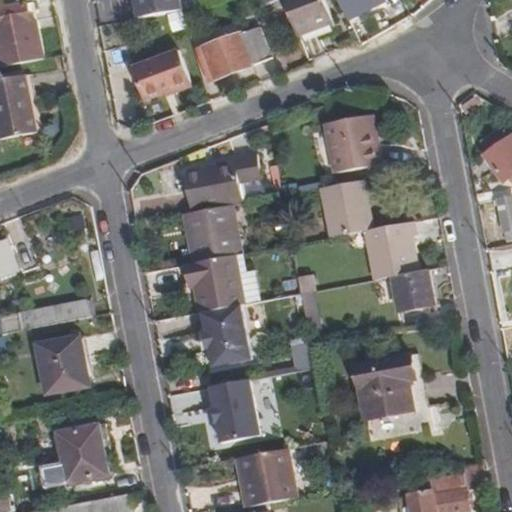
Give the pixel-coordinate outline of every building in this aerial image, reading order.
[(20,7),(18,0),(0,0),(0,67),(40,60),(36,30),(30,30),(29,24),(27,6),(20,7)] [(137,0),(141,17),(189,8),(190,7),(188,0),(137,0)] [(339,24),(329,0),(289,0),(303,38),(339,24)] [(275,58),(263,23),(207,41),(218,77),(275,58)] [(182,49),(135,66),(148,98),(195,81),(182,49)] [(0,74),(0,79),(24,75),(23,69),(0,74)] [(2,137),(7,137),(39,131),(28,76),(28,74),(24,75),(0,79),(0,126),(0,128),(2,137)] [(376,115),(369,116),(374,141),(381,140),(376,115)] [(374,141),(369,116),(328,124),(337,172),(386,163),(381,140),(374,141)] [(492,153),(511,140),(511,136),(508,129),(486,144),(492,153)] [(489,155),(507,182),(511,178),(511,140),(492,153),(489,155)] [(188,175),(194,213),(235,206),(245,203),(242,183),(263,179),(258,155),(235,159),(236,161),(215,165),(215,169),(205,171),(188,175)] [(273,166),(279,197),(284,196),(279,165),(273,166)] [(367,230),(376,228),(366,180),(323,189),(333,236),(367,230)] [(511,197),(499,200),(506,241),(511,239),(511,197)] [(189,237),(195,264),(236,256),(244,254),(235,206),(194,213),(190,214),(194,235),(189,237)] [(194,235),(190,214),(185,215),(189,237),(194,235)] [(376,228),(367,230),(377,280),(392,278),(420,272),(413,237),(420,236),(417,219),(376,228)] [(0,247),(0,278),(0,279),(18,273),(7,245),(0,247)] [(188,265),(192,286),(197,285),(202,314),(204,314),(243,306),(245,306),(236,256),(195,264),(188,265)] [(428,271),(420,272),(392,278),(399,313),(435,306),(428,271)] [(299,277),(303,295),(315,293),(317,292),(314,274),(299,277)] [(315,293),(303,295),(311,344),(324,342),(315,293)] [(16,319),(19,335),(90,323),(87,306),(16,319)] [(243,306),(204,314),(207,332),(204,333),(208,351),(210,350),(214,368),(253,361),(243,306)] [(208,351),(204,333),(200,334),(203,351),(208,351)] [(37,352),(49,399),(90,389),(79,342),(37,352)] [(430,409),(416,410),(411,382),(417,381),(413,357),(356,368),(371,442),(433,430),(430,409)] [(251,381),(212,388),(216,408),(214,408),(218,425),(219,425),(223,445),(262,437),(251,381)] [(44,474),(47,491),(110,479),(100,429),(59,436),(65,470),(44,474)] [(289,451),(242,459),(248,491),(242,492),(245,510),(299,499),(289,451)] [(248,491),(242,459),(235,460),(242,492),(248,491)] [(458,469),(460,479),(462,493),(468,492),(492,488),(487,464),(458,469)] [(462,493),(460,479),(424,485),(426,496),(410,498),(412,511),(471,511),(468,492),(462,493)] [(147,511),(144,495),(58,511),(147,511)] [(0,504),(0,511),(11,511),(10,503),(0,504)]
